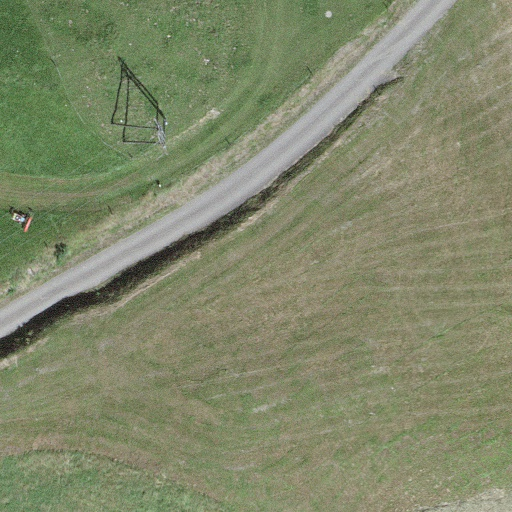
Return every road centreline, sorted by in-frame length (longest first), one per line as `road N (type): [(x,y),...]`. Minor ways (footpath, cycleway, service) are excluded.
road 1 (track): [(0,327),(162,237),(300,141),(437,0)]
road 2 (track): [(52,199),(120,187),(175,156),(230,118),(345,0)]
